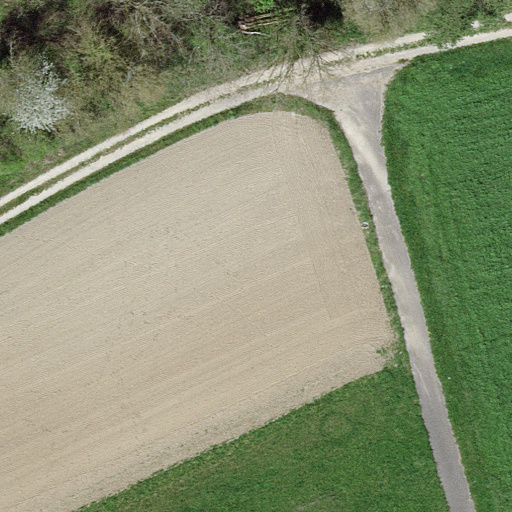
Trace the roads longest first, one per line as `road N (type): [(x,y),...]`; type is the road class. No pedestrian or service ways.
road 1 (track): [(0,209),(144,136),(338,68),(511,26)]
road 2 (track): [(338,68),(462,511)]
